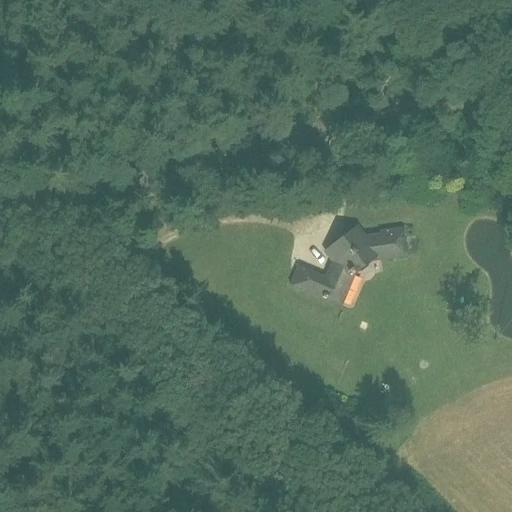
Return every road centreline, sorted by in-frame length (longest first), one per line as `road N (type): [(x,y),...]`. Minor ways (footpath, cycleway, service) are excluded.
road 1 (unclassified): [(16,213),(511,88)]
road 2 (unclassified): [(316,511),(16,213)]
